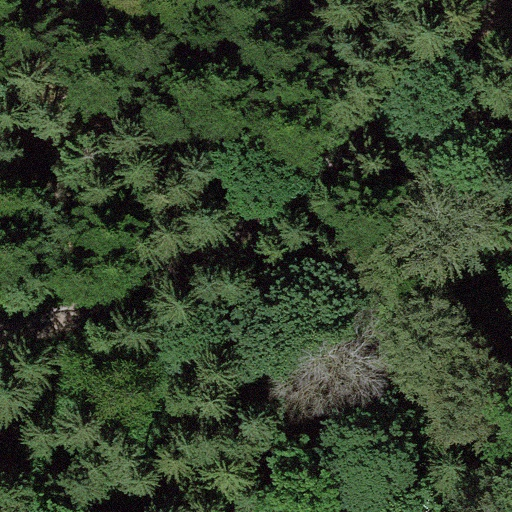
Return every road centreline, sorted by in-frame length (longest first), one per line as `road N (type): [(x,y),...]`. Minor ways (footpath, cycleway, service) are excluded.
road 1 (track): [(511,149),(408,107),(237,225),(29,322),(0,328)]
road 2 (track): [(408,107),(511,19)]
